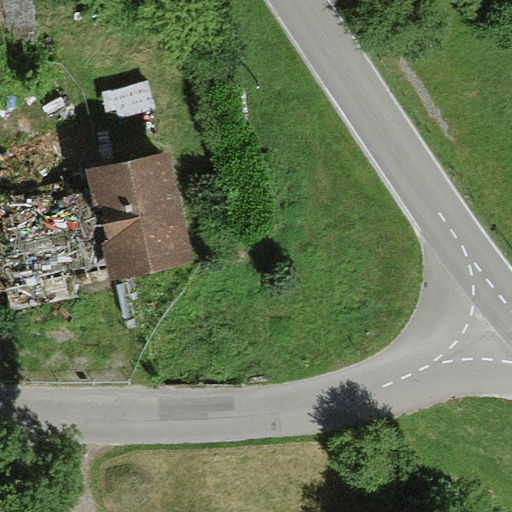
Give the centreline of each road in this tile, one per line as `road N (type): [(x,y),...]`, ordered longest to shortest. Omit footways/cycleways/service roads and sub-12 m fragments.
road 1 (residential): [(511,321),(398,382),(293,411),(0,396)]
road 2 (tertiary): [(296,0),(511,313)]
